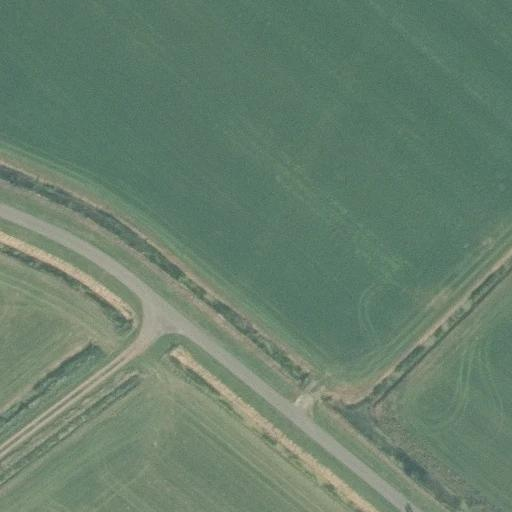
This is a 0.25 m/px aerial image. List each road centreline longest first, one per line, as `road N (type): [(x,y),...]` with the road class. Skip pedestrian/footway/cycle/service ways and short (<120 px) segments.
road 1 (unclassified): [(0,208),(115,269),(413,511)]
road 2 (track): [(169,312),(0,452)]
